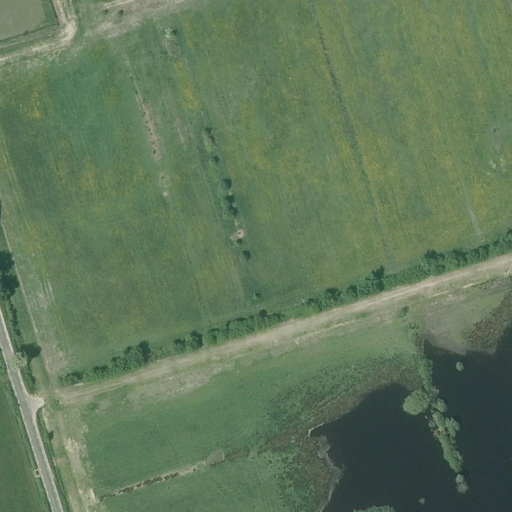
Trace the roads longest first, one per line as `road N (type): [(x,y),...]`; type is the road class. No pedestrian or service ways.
road 1 (track): [(511,257),(22,409)]
road 2 (unclassified): [(54,511),(0,335)]
